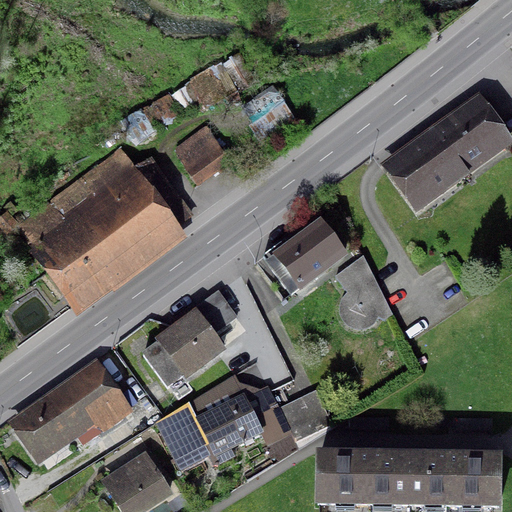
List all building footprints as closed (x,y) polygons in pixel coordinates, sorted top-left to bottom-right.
[(425,22),(414,31),(424,44),(435,36),(425,22)] [(254,85),(238,58),(223,68),(238,94),(254,85)] [(221,69),(191,87),(207,113),(237,95),(221,69)] [(474,110),(391,170),(418,206),(447,184),(456,196),(467,188),(462,182),(504,151),(474,110)] [(217,152),(187,174),(196,187),(216,172),(218,175),(228,167),(217,152)] [(188,221),(166,190),(147,164),(130,177),(118,161),(22,232),(78,306),(173,235),(172,233),(188,221)] [(283,244),(261,260),(289,298),(342,258),(320,229),(289,252),(283,244)] [(358,312),(383,323),(373,302),(348,269),(334,280),(358,312)] [(166,391),(221,351),(211,338),(235,320),(216,295),(192,314),(190,312),(177,322),(181,329),(170,338),(141,358),(166,391)] [(98,434),(127,414),(99,372),(17,429),(38,458),(90,422),(98,434)] [(294,445),(330,428),(314,394),(278,411),(279,414),(265,421),(271,433),(285,426),(294,445)] [(260,435),(243,401),(196,424),(206,444),(213,441),(220,455),(260,435)] [(348,421),(348,431),(387,431),(387,421),(348,421)] [(452,422),(452,431),(490,432),(490,422),(452,422)] [(143,441),(148,451),(155,447),(150,437),(143,441)] [(145,462),(119,478),(122,482),(107,492),(118,511),(140,511),(167,495),(145,462)] [(316,507),(407,508),(497,509),(498,466),(459,465),(459,464),(452,463),(445,463),(445,465),(408,464),(370,464),(370,462),(363,462),(356,462),(356,464),(317,463),(316,507)]
